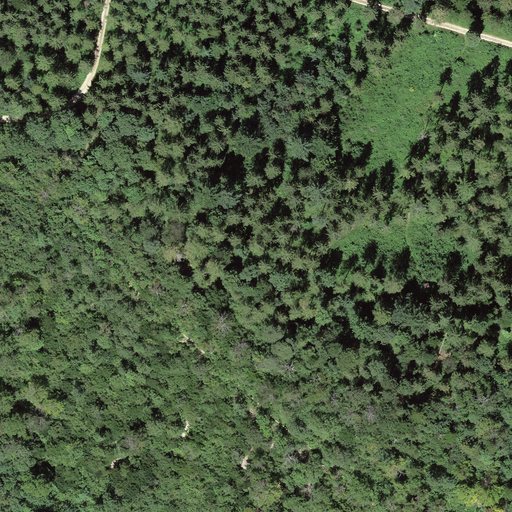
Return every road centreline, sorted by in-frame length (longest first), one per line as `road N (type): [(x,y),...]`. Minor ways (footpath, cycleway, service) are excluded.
road 1 (track): [(83,92),(79,164),(101,248),(134,292),(271,414),(339,466),(382,478),(511,463)]
road 2 (track): [(362,0),(511,43)]
